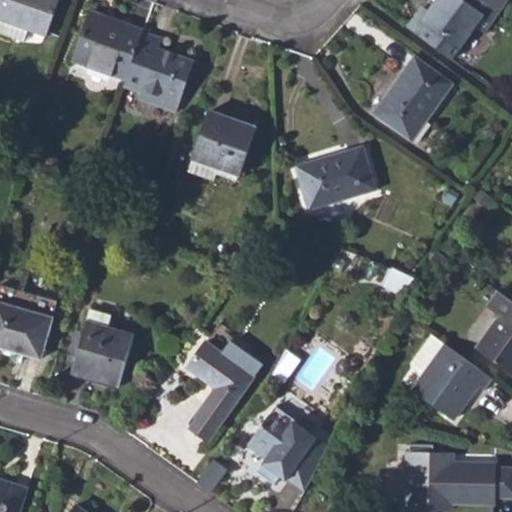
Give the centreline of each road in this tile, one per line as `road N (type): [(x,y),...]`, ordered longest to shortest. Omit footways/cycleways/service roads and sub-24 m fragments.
road 1 (residential): [(205,511),(94,430),(0,402)]
road 2 (residential): [(328,0),(298,35),(195,0)]
